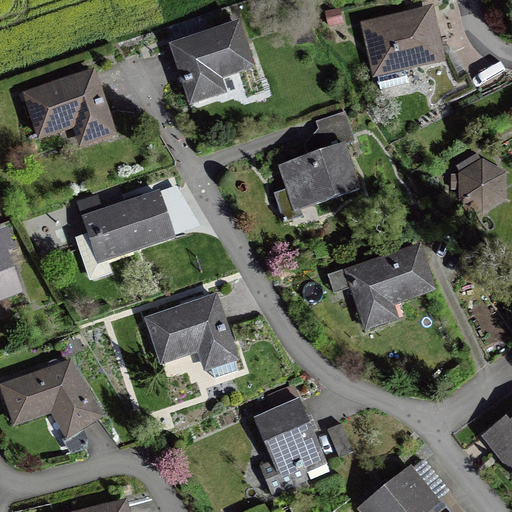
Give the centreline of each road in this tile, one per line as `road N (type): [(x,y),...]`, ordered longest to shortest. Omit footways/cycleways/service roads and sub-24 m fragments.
road 1 (residential): [(493,511),(410,420),(321,379),(298,359),(144,88)]
road 2 (residential): [(170,511),(142,477),(128,472),(19,493),(0,485)]
